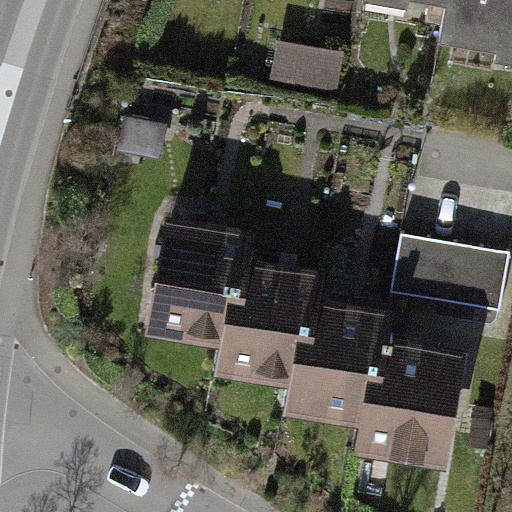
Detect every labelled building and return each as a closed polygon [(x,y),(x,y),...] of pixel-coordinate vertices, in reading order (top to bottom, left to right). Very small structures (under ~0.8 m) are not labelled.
[(417,0),(363,0),(363,2),(416,10),(417,0)] [(511,0),(447,0),(441,42),(511,53),(511,0)] [(342,53),(272,41),(264,84),(334,96),(342,53)] [(165,120),(132,116),(128,147),(161,151),(165,120)] [(149,324),(225,340),(244,252),(250,225),(174,209),(149,324)] [(505,248),(403,228),(392,279),(494,300),(505,248)] [(219,365),(292,381),(312,287),(316,268),(244,252),(225,340),(219,365)] [(287,405),(361,421),(381,329),(387,303),(312,287),(292,381),(287,405)] [(381,329),(361,421),(357,441),(442,459),(466,347),(381,329)]
